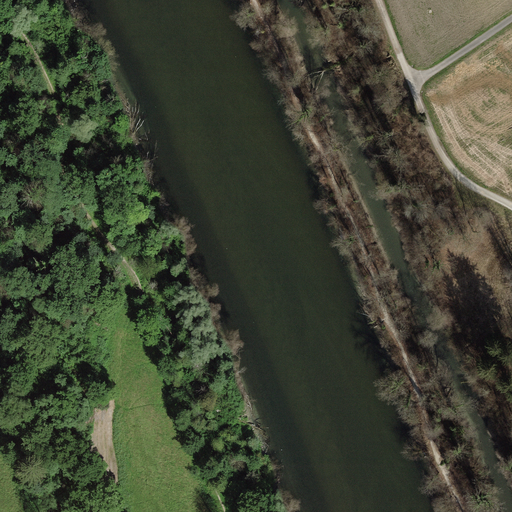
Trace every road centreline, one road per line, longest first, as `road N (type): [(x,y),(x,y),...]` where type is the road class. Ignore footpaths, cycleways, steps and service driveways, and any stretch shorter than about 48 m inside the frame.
road 1 (track): [(511,206),(471,186),(443,156),(374,0)]
road 2 (track): [(511,17),(410,83)]
